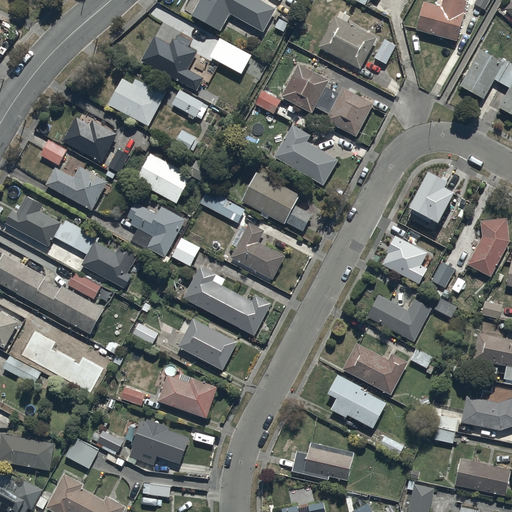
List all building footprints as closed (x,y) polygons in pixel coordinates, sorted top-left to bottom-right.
[(200,0),(191,16),(220,32),(230,15),(264,33),(276,10),(258,0),(200,0)] [(467,2),(458,0),(443,0),(441,8),(424,3),(417,32),(457,42),(467,2)] [(491,0),(476,0),(474,5),(485,12),(491,0)] [(378,39),(335,18),(319,48),(362,70),(378,39)] [(170,46),(155,37),(141,62),(197,92),(205,79),(188,70),(198,53),(189,48),(192,42),(179,35),(176,41),(174,40),(170,46)] [(257,57),(221,38),(215,51),(247,68),(248,66),(251,68),(257,57)] [(396,47),(385,42),(376,60),(388,66),(393,55),(396,47)] [(459,87),(484,100),(495,81),(510,89),(500,108),(511,114),(511,64),(505,61),(504,63),(479,50),(459,87)] [(298,65),(281,99),(313,115),(316,108),(329,114),(326,121),(357,138),(374,105),(343,89),(341,94),(327,88),(330,81),(298,65)] [(123,80),(108,105),(148,128),(166,95),(152,87),(149,93),(146,92),(149,88),(136,80),(133,86),(123,80)] [(274,115),(281,101),(263,91),(256,105),(274,115)] [(180,92),(173,105),(202,120),(209,106),(180,92)] [(90,126),(77,118),(63,143),(101,164),(117,135),(93,122),(90,126)] [(273,158),(324,187),(339,162),(308,143),(311,138),(292,126),(273,158)] [(199,141),(182,131),(175,143),(193,152),(199,141)] [(59,166),(67,150),(49,141),(41,156),(59,166)] [(130,157),(118,151),(109,168),(121,174),(130,157)] [(192,177),(151,154),(135,182),(177,205),(192,177)] [(214,171),(196,161),(189,175),(207,185),(214,171)] [(80,168),(73,179),(56,168),(46,186),(92,212),(108,183),(80,168)] [(301,196),(257,174),(242,204),(285,225),(286,223),(304,232),(313,215),(296,207),(301,196)] [(427,215),(417,210),(410,227),(447,244),(468,200),(439,187),(427,215)] [(247,209),(209,190),(202,205),(239,224),(247,209)] [(49,248),(61,224),(40,212),(43,207),(26,198),(17,214),(13,212),(6,224),(49,248)] [(186,221),(163,208),(158,216),(136,204),(128,218),(133,220),(130,226),(137,230),(131,241),(147,250),(147,248),(165,258),(186,221)] [(483,238),(468,266),(492,278),(509,243),(507,220),(481,222),(483,238)] [(99,240),(67,221),(64,227),(62,225),(55,238),(87,257),(82,266),(126,289),(132,276),(128,273),(136,257),(119,248),(116,253),(97,244),(99,240)] [(265,232),(250,224),(247,230),(241,227),(231,246),(236,248),(231,259),(274,281),(286,257),(260,243),(265,232)] [(191,268),(201,249),(184,238),(173,258),(191,268)] [(424,252),(418,264),(434,272),(440,261),(424,252)] [(47,278),(5,255),(0,263),(0,284),(92,335),(106,310),(94,304),(102,289),(74,273),(66,289),(61,287),(60,289),(45,281),(47,278)] [(455,270),(442,263),(432,282),(444,289),(455,270)] [(222,287),(225,280),(200,268),(183,300),(255,337),(272,305),(255,296),(252,302),(222,287)] [(408,312),(380,297),(367,318),(414,343),(432,310),(414,300),(408,312)] [(451,320),(457,308),(440,299),(434,311),(451,320)] [(502,306),(485,302),(482,315),(500,319),(502,306)] [(0,346),(5,349),(19,323),(0,312),(0,346)] [(59,327),(40,317),(33,330),(53,340),(59,327)] [(238,343),(193,319),(178,348),(223,372),(238,343)] [(153,345),(158,334),(140,324),(134,335),(153,345)] [(511,386),(511,341),(479,334),(474,361),(507,367),(505,380),(506,380),(505,385),(511,386)] [(389,361),(357,345),(343,371),(392,396),(409,362),(392,354),(389,361)] [(12,355),(4,368),(35,386),(43,372),(12,355)] [(207,420),(218,388),(194,380),(195,379),(182,375),(180,380),(168,376),(159,403),(207,420)] [(338,376),(328,395),(337,400),(332,411),(347,419),(348,416),(374,430),(387,404),(362,391),(363,389),(338,376)] [(467,397),(462,423),(501,432),(511,428),(511,387),(496,384),(495,391),(493,390),(493,393),(482,391),(480,399),(467,397)] [(146,395),(126,388),(125,389),(121,388),(118,396),(122,397),(121,399),(142,406),(143,402),(144,402),(145,400),(144,400),(146,395)] [(459,420),(440,417),(435,442),(454,445),(459,420)] [(135,443),(128,462),(136,465),(137,460),(155,466),(158,457),(181,466),(191,439),(168,431),(170,428),(148,420),(147,423),(142,421),(139,429),(130,426),(125,439),(135,443)] [(103,431),(98,443),(119,453),(124,441),(103,431)] [(55,443),(2,434),(0,446),(0,462),(51,471),(55,443)] [(405,447),(385,437),(379,447),(399,457),(405,447)] [(89,470),(99,451),(78,438),(67,458),(89,470)] [(354,453),(311,443),(308,455),(297,452),(292,472),(329,481),(330,478),(347,482),(354,453)] [(511,470),(461,459),(456,486),(507,497),(511,470)] [(85,485),(64,475),(46,509),(52,511),(125,511),(127,508),(105,496),(103,501),(82,490),(85,485)] [(15,496),(0,487),(0,511),(26,511),(28,509),(32,511),(43,490),(24,480),(15,496)] [(170,498),(171,486),(150,484),(150,485),(145,484),(143,494),(149,495),(149,496),(170,498)] [(429,511),(435,489),(414,485),(408,511),(429,511)] [(298,511),(298,507),(282,509),(282,511),(325,511),(324,503),(308,506),(309,511),(298,511)]
